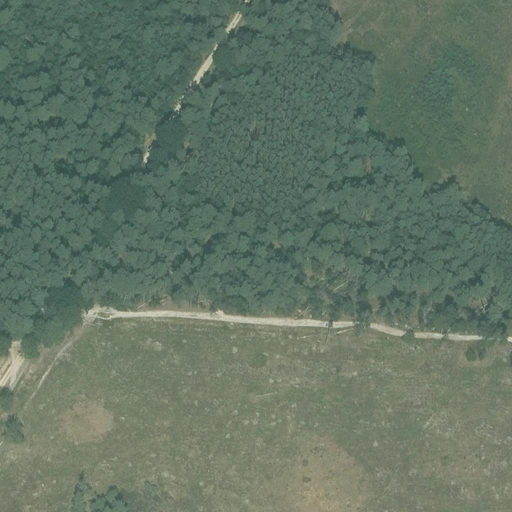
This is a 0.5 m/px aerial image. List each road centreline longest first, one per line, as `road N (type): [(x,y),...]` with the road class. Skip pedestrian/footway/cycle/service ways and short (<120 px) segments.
road 1 (unknown): [(288,0),(128,240),(94,332),(65,359),(0,461)]
road 2 (track): [(46,314),(183,315),(511,341)]
road 3 (track): [(248,0),(46,314)]
